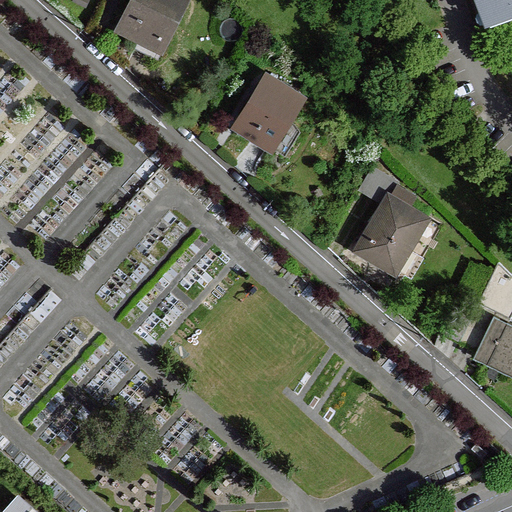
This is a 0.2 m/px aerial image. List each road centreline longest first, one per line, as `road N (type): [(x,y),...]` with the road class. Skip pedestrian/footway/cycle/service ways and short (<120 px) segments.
road 1 (residential): [(24,0),(511,442)]
road 2 (residential): [(450,0),(480,78),(511,121)]
